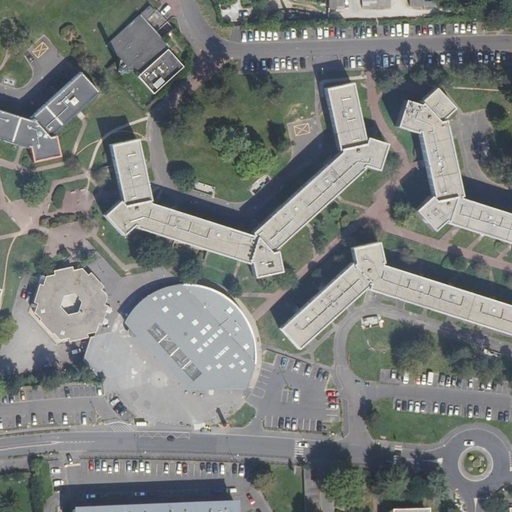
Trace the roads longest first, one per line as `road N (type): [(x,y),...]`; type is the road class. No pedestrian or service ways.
road 1 (residential): [(187,0),(200,34),(233,52),(511,44)]
road 2 (tertiary): [(72,441),(408,459)]
